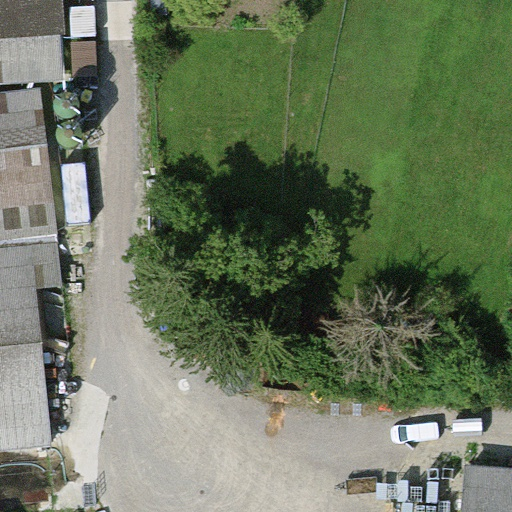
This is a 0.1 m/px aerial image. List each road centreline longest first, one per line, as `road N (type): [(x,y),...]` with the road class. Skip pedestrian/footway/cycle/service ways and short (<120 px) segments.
road 1 (track): [(112,335),(129,381),(199,407),(398,433),(511,427)]
road 2 (residential): [(120,0),(112,335)]
